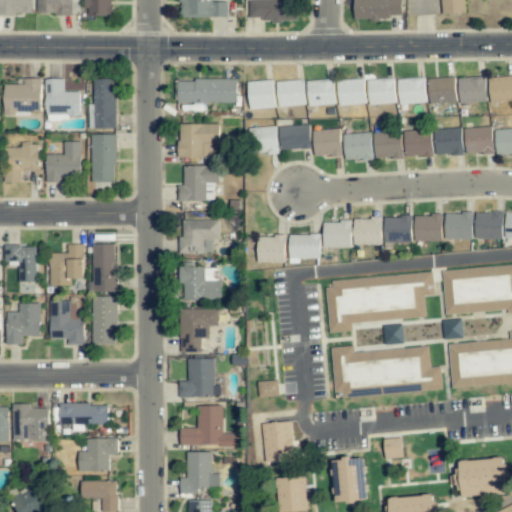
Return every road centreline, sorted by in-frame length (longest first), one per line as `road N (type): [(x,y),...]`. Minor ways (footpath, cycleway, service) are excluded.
road 1 (residential): [(511,40),(327,51),(0,49)]
road 2 (residential): [(156,511),(151,0)]
road 3 (residential): [(511,188),(303,196)]
road 4 (residential): [(156,375),(0,375)]
road 5 (residential): [(153,214),(0,214)]
